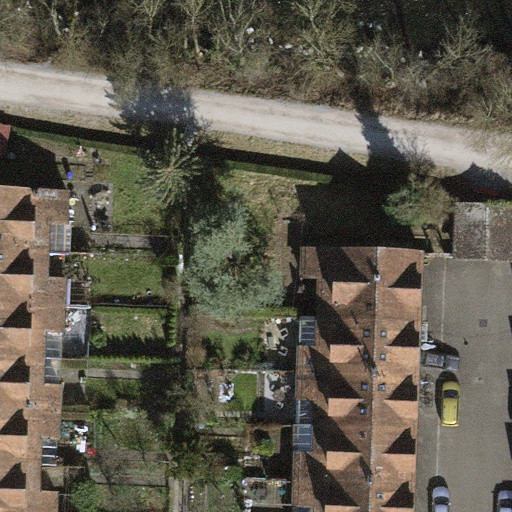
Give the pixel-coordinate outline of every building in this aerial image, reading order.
[(0,189),(0,249),(24,251),(25,223),(58,224),(59,192),(0,189)] [(478,258),(479,205),(451,204),(450,258),(478,258)] [(507,205),(479,205),(478,258),(506,259),(507,205)] [(324,319),(409,322),(412,252),(296,248),(295,277),(326,278),(324,319)] [(24,251),(0,249),(0,303),(22,304),(55,305),(56,280),(23,278),(24,251)] [(22,304),(0,303),(0,356),(20,358),(21,330),(54,332),(55,305),(22,304)] [(408,376),(409,322),(324,319),(293,318),(291,372),(323,373),(408,376)] [(20,358),(0,356),(0,410),(18,411),(51,412),(52,385),(19,384),(20,358)] [(406,429),(408,376),(323,373),(291,372),(289,425),(321,426),(406,429)] [(18,411),(0,410),(0,463),(16,465),(17,437),(50,438),(51,412),(18,411)] [(404,483),(406,429),(321,426),(289,425),(288,479),(319,480),(404,483)] [(16,465),(0,463),(0,511),(47,511),(48,493),(15,492),(16,465)] [(403,511),(404,483),(319,480),(288,479),(287,506),(318,507),(317,511),(403,511)]
